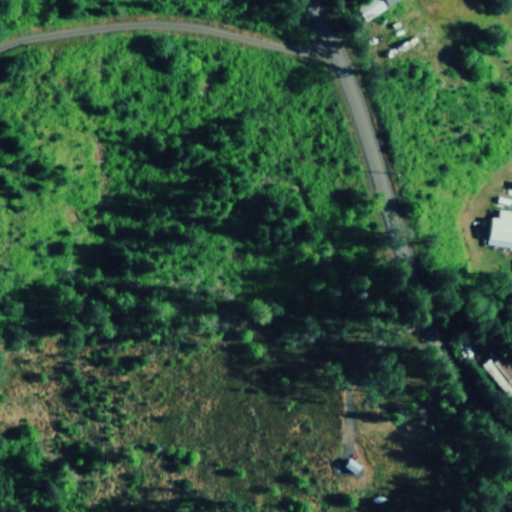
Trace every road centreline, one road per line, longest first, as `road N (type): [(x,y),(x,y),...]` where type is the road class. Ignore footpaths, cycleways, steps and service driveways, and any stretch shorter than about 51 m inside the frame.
road 1 (residential): [(511,442),(472,408),(439,358),(361,116),(304,0)]
road 2 (residential): [(333,50),(180,19),(126,20),(0,45)]
